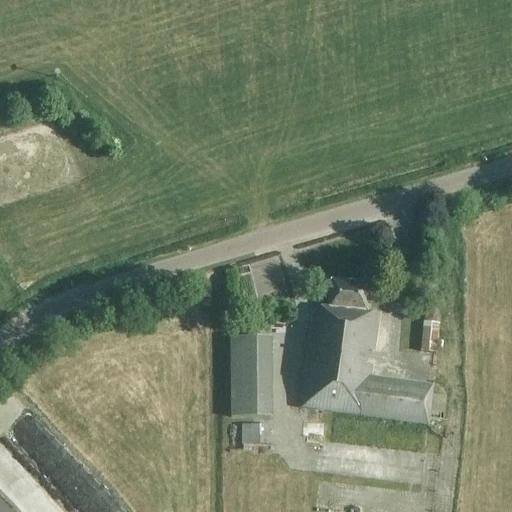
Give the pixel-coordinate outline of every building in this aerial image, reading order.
[(370,379),(371,366),(366,365),(368,353),(373,353),(378,314),(367,313),(370,286),(331,282),(329,309),(314,307),(301,409),(427,426),(432,387),(370,379)] [(422,323),(420,353),(437,354),(440,325),(422,323)] [(230,339),(230,418),(270,418),(270,339),(230,339)] [(431,403),(430,426),(447,426),(447,404),(431,403)] [(271,427),(241,426),(240,445),(271,446),(271,427)] [(44,434),(30,448),(47,463),(60,449),(44,434)] [(0,498),(12,511),(58,511),(0,448),(0,498)] [(320,497),(320,511),(351,511),(350,495),(320,497)] [(0,511),(8,511),(0,503),(0,511)]
